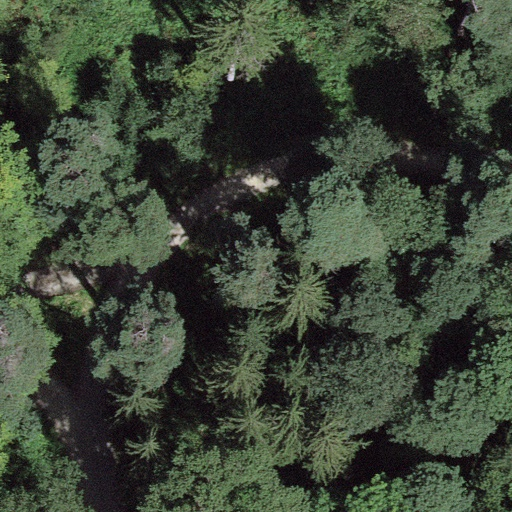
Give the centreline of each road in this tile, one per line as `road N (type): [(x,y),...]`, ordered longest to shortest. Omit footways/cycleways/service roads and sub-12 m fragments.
road 1 (track): [(156,261),(224,189),(291,154),(359,138),(441,141),(511,166)]
road 2 (track): [(156,261),(89,425),(107,511)]
road 3 (track): [(0,296),(57,290),(156,261)]
